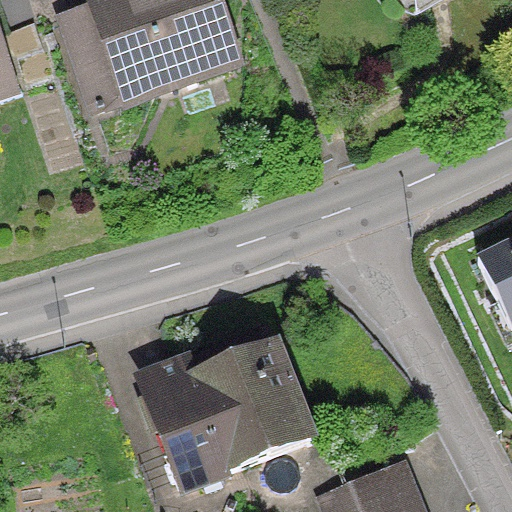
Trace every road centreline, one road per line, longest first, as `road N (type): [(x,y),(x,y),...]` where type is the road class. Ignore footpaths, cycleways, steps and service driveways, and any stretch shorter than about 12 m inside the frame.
road 1 (tertiary): [(0,316),(347,208)]
road 2 (residential): [(347,208),(504,511)]
road 3 (tertiary): [(347,208),(511,140)]
